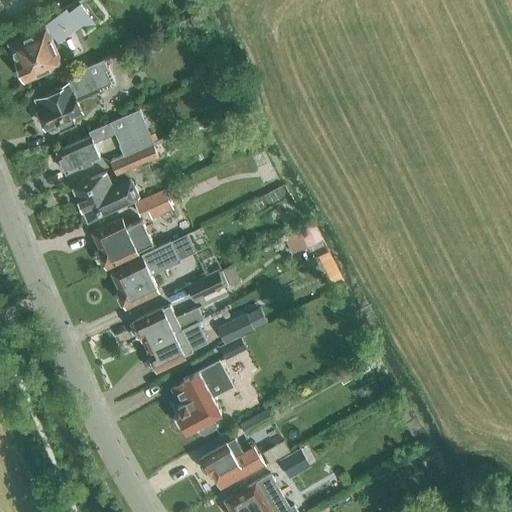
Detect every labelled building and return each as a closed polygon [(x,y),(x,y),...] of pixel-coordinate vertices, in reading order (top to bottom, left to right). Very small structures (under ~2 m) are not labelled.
[(95,19),(79,0),(69,8),(65,4),(40,15),(43,22),(44,23),(58,41),(83,21),(95,19)] [(190,17),(194,26),(207,20),(203,11),(190,17)] [(25,78),(62,62),(46,26),(10,42),(18,59),(17,59),(25,78)] [(75,122),(72,114),(81,109),(77,99),(113,83),(102,58),(65,74),(69,81),(57,86),(57,88),(35,99),(38,107),(39,110),(38,113),(42,121),(45,122),(46,125),(55,121),(59,129),(75,122)] [(123,153),(153,140),(144,120),(139,108),(111,121),(89,130),(91,135),(57,149),(59,154),(66,170),(100,156),(94,141),(115,133),(120,142),(119,143),(123,153)] [(153,140),(123,153),(124,154),(111,160),(118,174),(158,156),(152,142),(154,141),(153,140)] [(114,188),(108,174),(106,170),(73,185),(88,218),(121,203),(139,195),(132,180),(114,188)] [(152,217),(173,208),(164,187),(134,201),(140,214),(149,210),(152,217)] [(168,192),(173,203),(184,199),(178,187),(168,192)] [(126,225),(122,216),(93,230),(101,246),(100,247),(101,249),(100,249),(98,253),(98,254),(101,260),(107,262),(108,263),(153,242),(141,218),(126,225)] [(202,223),(190,228),(198,245),(209,240),(202,223)] [(288,234),(296,250),(307,245),(299,229),(288,234)] [(126,303),(158,288),(151,272),(180,258),(171,238),(141,252),(143,256),(112,270),(120,286),(119,286),(126,303)] [(194,299),(225,284),(225,283),(240,278),(232,261),(174,289),(181,303),(193,298),(194,299)] [(181,326),(202,315),(197,306),(176,316),(170,303),(163,306),(162,305),(134,319),(135,321),(134,322),(133,326),(136,332),(140,333),(141,333),(142,336),(143,335),(146,342),(181,326)] [(181,326),(146,342),(150,349),(149,350),(150,352),(149,352),(149,353),(147,357),(150,363),(154,364),(155,364),(156,366),(192,350),(191,347),(206,340),(202,330),(197,320),(203,318),(202,315),(181,326)] [(222,344),(248,331),(242,317),(215,330),(222,344)] [(225,358),(246,347),(241,336),(219,347),(225,358)] [(350,362),(357,374),(370,367),(363,354),(350,362)] [(234,383),(220,357),(199,368),(183,376),(184,378),(171,386),(179,401),(178,402),(182,410),(178,412),(179,414),(177,418),(181,426),(181,425),(186,426),(187,428),(196,423),(200,430),(203,431),(215,425),(216,422),(212,414),(221,410),(213,394),(234,383)] [(244,434),(273,419),(267,409),(239,424),(244,434)] [(243,450),(235,436),(201,455),(202,458),(200,463),(204,469),(208,470),(209,470),(210,472),(213,470),(217,477),(221,484),(235,476),(236,478),(258,466),(264,462),(259,453),(254,443),(243,450)] [(262,450),(269,462),(278,456),(271,445),(262,450)] [(270,466),(274,473),(285,467),(281,459),(270,466)] [(278,511),(290,505),(271,472),(226,498),(234,511),(278,511)]
